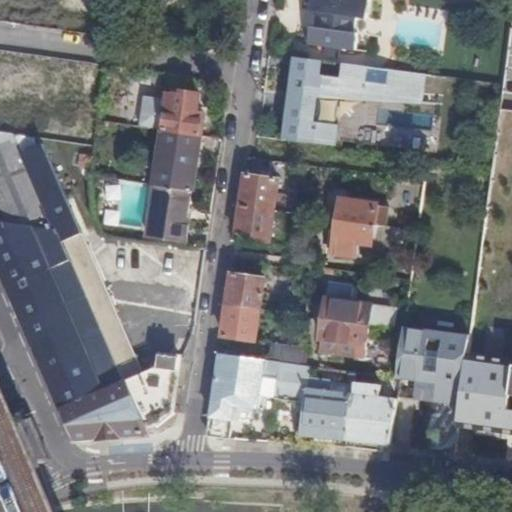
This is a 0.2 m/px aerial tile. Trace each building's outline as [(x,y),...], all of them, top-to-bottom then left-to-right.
[(67,0),(67,10),(89,11),(88,32),(106,33),(107,0),(67,0)] [(312,28),(311,32),(369,45),(375,0),(313,0),(312,12),(319,13),(317,28),(312,28)] [(369,45),(311,32),(310,45),(368,53),(369,45)] [(511,33),(505,86),(501,116),(511,117),(511,33)] [(426,75),(295,58),(284,140),(337,147),(340,124),(316,121),(320,92),(422,107),(426,75)] [(165,130),(202,136),(205,115),(197,113),(200,94),(185,92),(184,96),(170,94),(165,130)] [(0,101),(0,132),(39,137),(43,106),(0,101)] [(511,117),(501,116),(494,167),(488,208),(511,210),(511,117)] [(192,191),(194,191),(202,136),(165,130),(164,139),(161,160),(157,185),(192,191)] [(151,158),(147,183),(157,185),(161,160),(151,158)] [(279,181),(247,176),(242,207),(275,211),(279,181)] [(188,218),(192,191),(157,185),(150,235),(169,238),(187,241),(191,218),(188,218)] [(339,221),(385,227),(388,214),(378,212),(378,205),(342,200),(339,221)] [(275,211),(242,207),(238,237),(270,242),(275,211)] [(511,391),(511,210),(488,208),(455,452),(511,461),(511,413),(509,414),(509,410),(511,410),(511,394),(511,391)] [(415,241),(416,232),(385,227),(339,221),(337,233),(332,232),(330,244),(335,245),(334,254),(358,257),(360,244),(372,246),(371,250),(397,254),(399,239),(415,241)] [(46,372),(75,438),(146,434),(143,425),(146,423),(154,424),(173,407),(180,358),(161,355),(159,366),(143,374),(82,233),(0,222),(0,262),(2,266),(36,346),(46,372)] [(228,305),(260,309),(265,279),(233,275),(228,305)] [(392,313),(405,315),(409,284),(388,281),(385,296),(393,298),(392,313)] [(360,323),(369,324),(372,305),(327,298),(324,318),(360,323)] [(228,305),(223,336),(256,340),(260,309),(228,305)] [(360,323),(324,318),(321,339),(357,344),(360,323)] [(272,356),(305,361),(307,348),(274,343),(272,356)] [(209,435),(230,438),(235,405),(259,408),(266,359),(221,353),(209,435)] [(301,434),(347,440),(353,393),(330,390),(330,382),(309,379),(310,366),(303,365),(281,361),(275,398),(306,402),(301,434)] [(385,444),(389,444),(396,399),(379,397),(381,388),(354,384),(353,393),(347,440),(385,444)] [(300,444),(346,449),(347,440),(301,434),(300,444)] [(384,452),(385,444),(347,440),(346,449),(384,452)]
